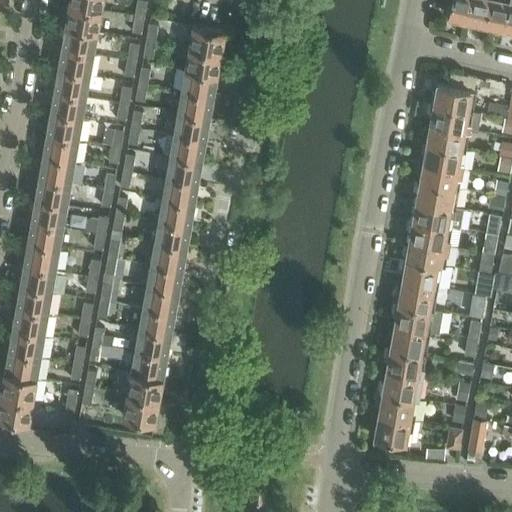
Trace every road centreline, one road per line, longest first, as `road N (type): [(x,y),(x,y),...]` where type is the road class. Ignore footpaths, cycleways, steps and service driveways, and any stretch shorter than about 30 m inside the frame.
road 1 (residential): [(250,4),(261,40),(238,169),(217,229),(186,456)]
road 2 (residential): [(335,469),(406,46)]
road 3 (residential): [(0,192),(34,0)]
road 4 (residential): [(0,441),(186,456)]
road 5 (residential): [(335,469),(511,486)]
